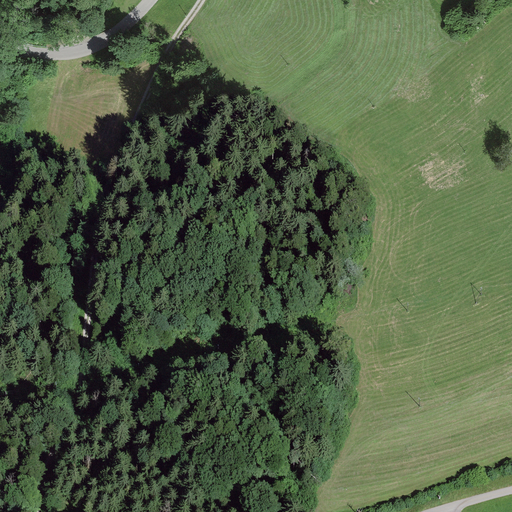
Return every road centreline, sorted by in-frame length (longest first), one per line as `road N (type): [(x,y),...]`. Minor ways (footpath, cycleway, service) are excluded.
road 1 (track): [(41,511),(50,461),(79,393),(112,169),(165,56),(202,0)]
road 2 (tertiary): [(0,47),(48,55),(86,49),(152,0)]
